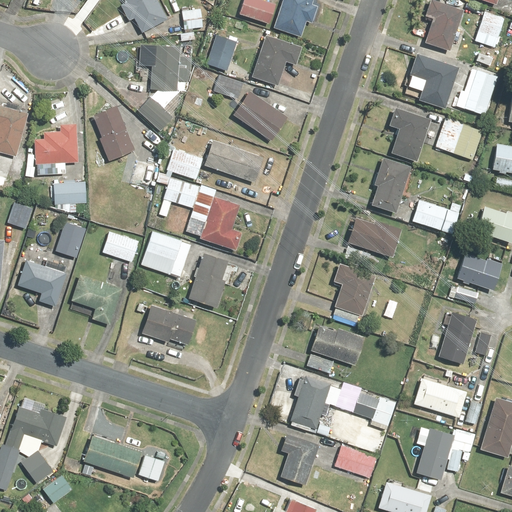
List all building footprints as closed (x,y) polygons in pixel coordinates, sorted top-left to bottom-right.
[(167,20),(156,0),(124,0),(125,2),(120,5),(128,22),(134,19),(141,33),(167,20)] [(274,6),(258,0),(243,0),(239,14),(267,24),(274,6)] [(281,0),(272,28),(300,37),(305,21),(311,23),(317,6),(311,4),(312,0),(281,0)] [(462,10),(433,0),(429,0),(424,16),(431,19),(423,41),(448,50),(462,10)] [(504,17),(483,10),(475,32),(496,39),(504,17)] [(200,11),(183,13),(185,30),(202,28),(200,11)] [(301,46),(265,34),(251,76),(278,85),(286,62),(294,65),(301,46)] [(237,43),(215,36),(206,63),(228,70),(237,43)] [(179,48),(140,45),(138,66),(151,67),(149,89),(176,91),(179,48)] [(458,67),(415,52),(408,74),(424,80),(417,99),(444,108),(458,67)] [(457,90),(452,105),(483,115),(496,74),(472,67),(464,92),(457,90)] [(242,83),(218,75),(213,91),(237,99),(242,83)] [(248,90),(232,114),(271,141),(287,117),(248,90)] [(148,96),(137,108),(160,130),(171,118),(148,96)] [(27,113),(0,105),(0,153),(15,157),(27,113)] [(134,150),(116,106),(92,116),(101,138),(99,138),(108,161),(134,150)] [(430,119),(394,107),(388,125),(398,129),(390,152),(416,161),(430,119)] [(481,131),(444,117),(434,144),(471,158),(481,131)] [(33,140),(35,165),(78,162),(76,124),(59,125),(60,131),(43,132),(43,139),(33,140)] [(263,156),(211,140),(203,165),(254,182),(263,156)] [(511,145),(496,143),(491,169),(511,172),(511,145)] [(200,160),(171,149),(164,169),(193,180),(200,160)] [(12,159),(0,155),(0,186),(2,188),(12,159)] [(410,166),(382,157),(373,185),(376,186),(370,204),(395,212),(410,166)] [(155,162),(134,159),(131,184),(151,187),(155,162)] [(511,180),(496,178),(495,190),(511,192),(511,180)] [(85,182),(49,184),(50,206),(86,204),(85,182)] [(213,196),(199,238),(235,250),(241,232),(231,229),(239,205),(213,196)] [(449,209),(419,200),(412,220),(452,233),(461,206),(451,203),(449,209)] [(34,208),(13,201),(6,222),(28,229),(34,208)] [(504,213),(483,206),(475,231),(511,243),(511,242),(511,212),(505,210),(504,213)] [(354,216),(346,242),(392,257),(401,228),(373,219),(372,222),(354,216)] [(137,241),(109,232),(102,255),(130,264),(137,241)] [(190,245),(151,232),(140,264),(179,277),(190,245)] [(203,253),(187,298),(216,308),(225,280),(221,279),(227,261),(203,253)] [(501,265),(463,253),(455,278),(492,290),(501,265)] [(66,272),(25,259),(16,285),(40,293),(37,300),(55,306),(66,272)] [(375,275),(338,262),(332,281),(340,284),(333,306),(361,316),(375,275)] [(121,288),(79,274),(70,301),(94,308),(90,318),(109,324),(121,288)] [(477,292),(457,286),(453,297),(474,303),(477,292)] [(195,320),(150,304),(140,333),(185,348),(195,320)] [(451,311),(437,356),(462,364),(476,319),(451,311)] [(318,324),(309,350),(354,365),(364,336),(337,327),(336,330),(318,324)] [(490,333),(478,331),(475,352),(486,354),(490,333)] [(332,361),(309,354),(306,366),(328,372),(332,361)] [(305,375),(289,420),(315,429),(330,384),(305,375)] [(420,377),(412,404),(458,418),(466,391),(420,377)] [(511,401),(495,397),(479,449),(507,458),(511,440),(511,401)] [(480,402),(469,399),(465,421),(476,423),(480,402)] [(39,412),(18,406),(6,442),(2,441),(0,447),(0,485),(8,488),(26,432),(58,443),(66,416),(40,408),(39,412)] [(428,427),(415,472),(440,480),(454,435),(428,427)] [(318,444),(285,433),(279,450),(287,453),(279,477),(305,485),(318,444)] [(92,435),(83,461),(132,478),(141,452),(92,435)] [(375,456),(342,445),(334,466),(367,478),(375,456)] [(164,461),(143,455),(137,475),(158,481),(164,461)] [(511,465),(508,464),(499,492),(511,495),(511,465)] [(385,481),(377,507),(392,511),(425,511),(431,495),(385,481)] [(92,511),(72,487),(51,504),(58,511),(92,511)] [(291,498),(285,511),(315,511),(316,509),(291,498)] [(445,511),(447,508),(434,503),(430,511),(445,511)]
